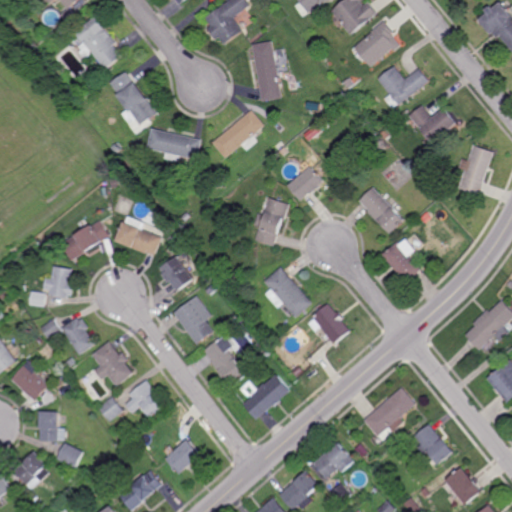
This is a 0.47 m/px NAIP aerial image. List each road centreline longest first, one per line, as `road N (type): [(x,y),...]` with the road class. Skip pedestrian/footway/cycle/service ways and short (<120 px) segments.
road 1 (residential): [(206,511),(452,298),(511,217)]
road 2 (residential): [(124,299),(257,467)]
road 3 (residential): [(409,338),(511,464)]
road 4 (residential): [(415,0),(511,117)]
